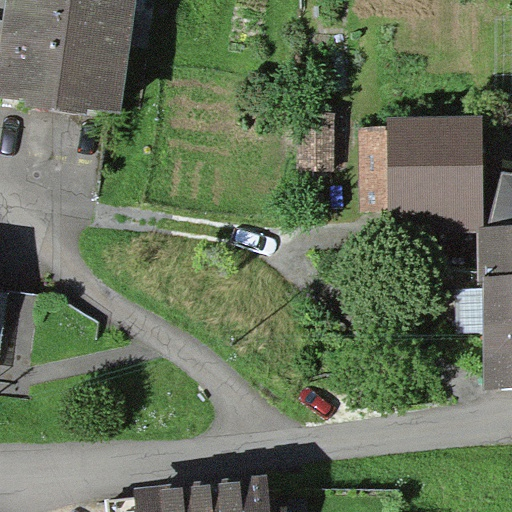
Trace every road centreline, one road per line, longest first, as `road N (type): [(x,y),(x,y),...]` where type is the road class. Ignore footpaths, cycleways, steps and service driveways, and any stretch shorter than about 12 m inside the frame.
road 1 (residential): [(511,415),(0,479)]
road 2 (unknown): [(322,443),(198,388),(24,263),(0,222)]
